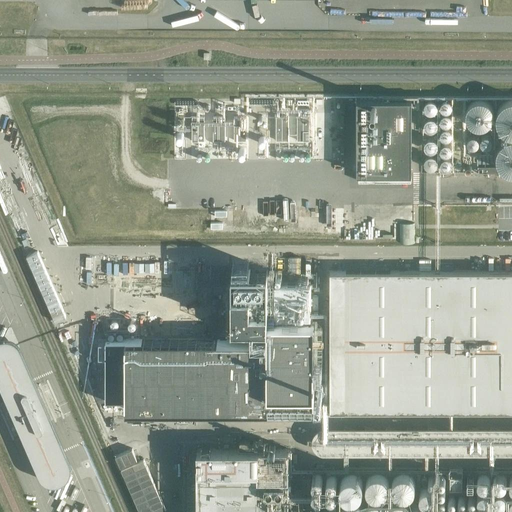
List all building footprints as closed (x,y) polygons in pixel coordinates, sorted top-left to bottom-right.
[(511,97),(511,98),(510,98),(508,99),(506,100),(504,101),(503,102),(501,103),(500,104),(499,106),(498,108),(498,109),(497,110),(497,112),(496,114),(496,115),(496,117),(496,118),(497,120),(497,121),(497,122),(498,124),(499,125),(499,126),(500,127),(501,128),(503,130),(504,131),(506,132),(508,133),(509,133),(511,134),(511,133),(511,97)] [(357,98),(357,173),(411,173),(412,99),(357,98)] [(467,108),(466,109),(466,110),(466,112),(466,113),(466,115),(466,116),(467,118),(468,119),(468,120),(469,122),(470,123),(471,124),(473,124),(474,125),(475,126),(477,126),(478,126),(481,126),(482,126),(483,126),(485,125),(486,125),(488,124),(489,123),(490,122),(491,121),(492,120),(492,118),(493,117),(493,116),(494,114),(494,113),(494,112),(494,110),(493,109),(493,108),(493,107),(492,106),(492,105),(491,104),(490,103),(490,102),(489,101),(487,101),(487,100),(485,100),(484,99),(482,99),(480,98),(479,98),(476,99),(474,100),(472,101),(471,101),(470,103),(469,104),(468,105),(467,106),(467,108)] [(424,105),(424,106),(424,107),(424,108),(425,109),(425,110),(426,111),(427,112),(428,112),(430,113),(431,113),(432,113),(433,112),(434,112),(435,111),(436,111),(436,110),(437,110),(437,109),(437,108),(437,107),(438,107),(438,106),(438,105),(437,104),(437,103),(436,102),(435,101),(434,100),(433,100),(432,99),(431,99),(430,99),(429,99),(428,100),(427,100),(426,101),(425,102),(424,103),(424,104),(424,105)] [(449,110),(450,110),(451,109),(451,108),(452,108),(452,107),(452,106),(452,105),(452,104),(452,103),(452,102),(451,101),(450,101),(450,100),(449,100),(448,99),(447,99),(445,99),(444,99),(444,100),(443,100),(442,101),(441,102),(441,103),(440,104),(440,105),(440,106),(441,107),(441,108),(442,109),(443,110),(444,111),(445,111),(446,111),(447,111),(448,111),(449,110)] [(458,99),(457,99),(456,100),(455,100),(455,101),(454,101),(454,102),(454,103),(454,104),(454,105),(454,106),(455,107),(456,107),(457,108),(458,108),(459,108),(460,107),(461,107),(461,106),(462,105),(462,104),(462,103),(462,102),(462,101),(461,101),(460,100),(459,100),(459,99),(458,99)] [(458,109),(457,109),(455,110),(454,111),(454,112),(454,113),(453,113),(453,114),(454,115),(454,116),(455,116),(455,117),(456,117),(457,118),(458,118),(459,117),(460,117),(461,117),(461,116),(462,115),(462,114),(462,113),(462,112),(462,111),(461,111),(461,110),(460,110),(459,109),(458,109)] [(443,114),(442,114),(442,115),(441,115),(441,116),(441,117),(440,118),(440,119),(440,120),(440,121),(441,122),(441,123),(442,123),(443,124),(444,125),(445,125),(446,125),(447,125),(448,125),(450,124),(451,123),(452,122),(452,121),(452,120),(453,119),(452,118),(452,117),(452,116),(451,115),(451,114),(450,114),(449,113),(448,113),(447,113),(446,113),(445,113),(444,113),(443,114)] [(427,129),(427,130),(428,130),(429,131),(430,131),(431,131),(433,130),(434,130),(435,129),(436,129),(436,128),(437,127),(437,126),(438,125),(438,124),(438,123),(438,122),(437,121),(437,120),(436,119),(435,118),(434,118),(433,117),(432,117),(431,117),(430,117),(429,117),(428,118),(427,118),(426,119),(425,120),(425,121),(424,122),(424,123),(424,124),(424,125),(424,126),(425,127),(425,128),(426,129),(427,129)] [(457,128),(458,128),(459,128),(460,128),(460,127),(461,127),(461,126),(462,126),(462,125),(462,124),(462,123),(462,122),(461,121),(460,120),(459,120),(458,120),(457,120),(456,120),(455,121),(454,121),(454,122),(454,123),(454,124),(454,125),(454,126),(455,127),(455,128),(457,128)] [(445,139),(446,139),(447,139),(448,139),(449,138),(450,138),(451,137),(451,136),(452,135),(452,134),(452,133),(452,132),(452,131),(452,130),(451,130),(451,129),(450,128),(449,127),(448,127),(447,127),(446,127),(445,127),(444,127),(443,128),(442,129),(441,130),(441,131),(440,132),(440,133),(440,134),(441,135),(441,136),(442,137),(443,138),(444,139),(445,139)] [(457,139),(458,139),(459,139),(460,139),(461,138),(462,137),(462,136),(462,135),(462,134),(462,133),(462,132),(461,131),(459,130),(458,130),(457,130),(456,130),(455,131),(454,132),(453,133),(453,134),(453,135),(453,136),(454,136),(454,138),(455,138),(457,139)] [(479,139),(479,138),(479,137),(478,137),(478,136),(476,135),(475,134),(474,134),(473,134),(472,134),(471,134),(470,135),(469,135),(468,136),(468,137),(467,138),(467,139),(467,140),(467,141),(467,142),(468,143),(468,144),(469,145),(470,145),(471,146),(472,146),(473,146),(474,146),(475,146),(476,145),(477,145),(478,144),(478,143),(479,142),(479,141),(479,140),(479,139)] [(482,145),(483,145),(484,145),(485,146),(486,146),(487,146),(488,146),(489,146),(490,145),(491,144),(491,143),(492,143),(492,142),(492,141),(492,140),(492,139),(492,138),(492,137),(491,137),(491,136),(490,136),(490,135),(488,135),(487,134),(486,134),(485,134),(484,135),(483,135),(482,136),(481,137),(481,138),(481,139),(480,140),(481,141),(481,142),(481,143),(482,144),(482,145)] [(511,135),(511,136),(509,136),(509,137),(507,137),(506,138),(504,139),(503,140),(501,141),(500,142),(499,144),(498,145),(498,146),(498,147),(497,148),(497,150),(496,152),(496,154),(496,156),(497,158),(497,159),(497,160),(498,162),(499,163),(500,165),(501,167),(502,168),(503,168),(504,169),(505,170),(507,170),(508,171),(511,172),(511,135)] [(427,150),(428,151),(429,151),(431,151),(432,151),(433,151),(434,150),(435,150),(436,149),(437,148),(437,147),(437,146),(438,145),(438,144),(438,143),(438,142),(437,142),(437,141),(436,140),(436,139),(435,139),(434,138),(433,138),(432,138),(431,138),(430,138),(429,138),(428,138),(426,139),(426,140),(425,140),(425,141),(425,142),(424,143),(424,144),(424,145),(424,146),(425,147),(425,148),(426,149),(427,150)] [(457,149),(458,150),(459,150),(459,149),(460,149),(461,148),(462,147),(462,146),(462,145),(462,144),(462,143),(461,142),(460,141),(459,141),(458,141),(457,141),(456,141),(455,142),(454,143),(453,144),(453,145),(453,146),(454,147),(455,148),(455,149),(457,149)] [(451,145),(450,144),(449,143),(448,143),(447,143),(446,143),(445,143),(444,143),(443,143),(442,144),(442,145),(441,145),(441,146),(440,147),(440,148),(440,149),(441,150),(441,151),(441,152),(442,152),(442,153),(443,154),(444,154),(446,154),(447,154),(448,154),(450,154),(450,153),(451,153),(451,152),(452,151),(452,150),(452,149),(452,148),(452,147),(452,146),(451,145)] [(457,159),(458,159),(459,159),(460,159),(460,158),(461,158),(461,157),(462,156),(462,155),(462,154),(462,153),(461,152),(460,151),(459,151),(458,151),(457,151),(456,151),(455,151),(455,152),(454,152),(454,153),(453,154),(453,155),(454,156),(454,157),(454,158),(455,158),(456,159),(457,159)] [(424,161),(424,162),(424,163),(425,164),(425,165),(426,166),(426,167),(428,167),(428,168),(430,168),(431,168),(432,168),(434,168),(435,167),(436,166),(437,165),(437,164),(438,164),(438,163),(438,161),(438,160),(438,159),(437,159),(437,158),(436,156),(434,156),(433,155),(432,155),(431,155),(429,155),(428,155),(427,156),(426,157),(425,158),(425,159),(424,160),(424,161)] [(440,161),(440,162),(440,163),(440,164),(441,165),(442,166),(442,167),(443,167),(444,168),(445,168),(446,168),(447,168),(448,168),(450,167),(451,166),(451,165),(452,165),(452,164),(452,163),(452,162),(452,161),(452,160),(451,159),(450,158),(449,157),(448,157),(447,157),(446,157),(445,157),(443,157),(442,158),(442,159),(441,159),(441,160),(440,161)] [(457,169),(458,169),(459,169),(459,168),(460,168),(461,167),(462,166),(462,165),(462,164),(462,163),(461,162),(461,161),(460,161),(459,160),(458,160),(457,160),(456,160),(455,161),(455,162),(454,162),(454,163),(454,164),(454,165),(454,166),(455,167),(455,168),(457,168),(457,169)] [(128,202),(128,227),(141,227),(141,202),(128,202)] [(144,203),(144,228),(156,228),(156,203),(144,203)] [(415,243),(415,208),(399,208),(400,243),(415,243)] [(188,227),(188,215),(161,215),(162,228),(188,227)] [(299,228),(324,228),(324,216),(299,216),(299,228)] [(113,270),(113,341),(128,340),(128,410),(330,409),(330,270),(113,270)] [(511,270),(390,270),(390,271),(376,271),(375,271),(361,271),(360,271),(346,271),(345,271),(331,271),(331,270),(330,270),(330,409),(330,410),(406,410),(406,409),(420,409),(420,410),(511,409),(511,270)] [(52,420),(5,302),(4,300),(2,298),(0,296),(0,379),(21,433),(22,435),(24,437),(26,439),(28,440),(31,441),(33,442),(36,442),(38,442),(41,441),(43,440),(46,439),(48,437),(49,435),(51,433),(52,431),(52,428),(53,425),(53,423),(52,420)] [(288,511),(289,449),(197,449),(197,511),(288,511)] [(450,469),(449,469),(449,479),(449,485),(449,488),(462,488),(463,488),(463,485),(463,479),(463,469),(450,469)]
